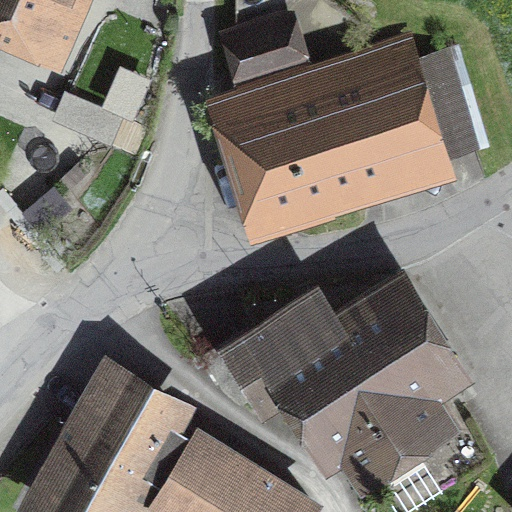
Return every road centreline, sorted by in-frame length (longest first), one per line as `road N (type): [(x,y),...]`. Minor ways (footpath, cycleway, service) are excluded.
road 1 (residential): [(511,208),(173,265)]
road 2 (unclassified): [(202,0),(173,265)]
road 3 (unknown): [(103,307),(291,440)]
road 4 (residential): [(173,265),(39,346),(0,388)]
